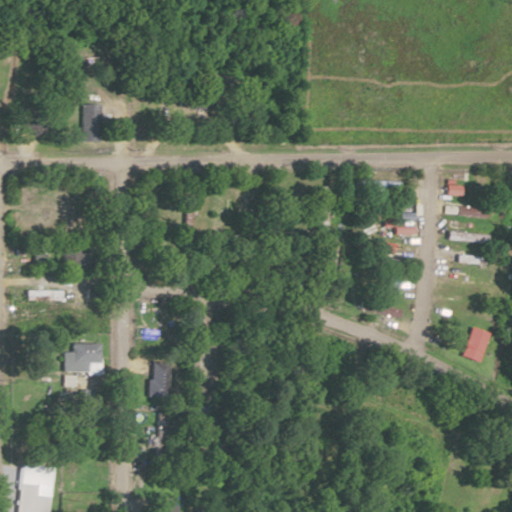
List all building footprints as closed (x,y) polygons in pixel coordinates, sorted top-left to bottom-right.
[(77,104),(95,105),(93,145),(76,144),(77,104)] [(18,135),(40,137),(41,123),(19,121),(18,135)] [(399,181),(355,179),(354,189),(399,191),(399,181)] [(455,179),(454,188),(480,190),(480,181),(455,179)] [(219,196),(211,196),(211,234),(219,234),(219,196)] [(151,199),(141,199),(141,225),(151,225),(151,199)] [(486,233),(445,232),(445,241),(486,242),(486,233)] [(392,245),(365,239),(364,246),(390,252),(392,245)] [(491,255),(454,255),(454,264),(491,264),(491,255)] [(489,289),(490,279),(442,274),(441,283),(489,289)] [(35,289),(35,284),(24,284),(24,300),(58,300),(58,289),(35,289)] [(399,310),(360,300),(358,309),(397,318),(399,310)] [(484,310),(455,302),(453,310),(481,318),(484,310)] [(71,332),(93,332),(93,310),(71,310),(71,332)] [(469,327),(487,334),(476,363),(458,356),(469,327)] [(69,363),(98,363),(98,342),(69,342),(69,363)] [(146,397),(166,397),(166,361),(146,361),(146,397)] [(12,511),(16,482),(47,486),(44,511),(12,511)]
